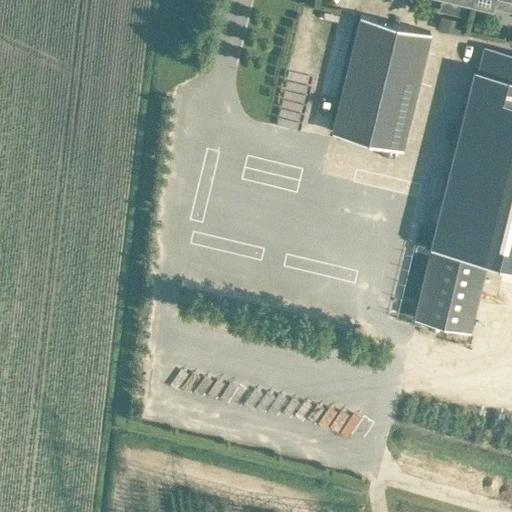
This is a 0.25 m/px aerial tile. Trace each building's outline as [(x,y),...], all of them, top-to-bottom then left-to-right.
[(319,0),(267,0),(253,60),(269,64),(257,112),(330,130),(342,82),(359,13),(319,3),(319,0)] [(511,0),(456,0),(471,4),(472,0),(494,0),(493,4),(511,8),(511,0)] [(332,130),(402,147),(430,30),(360,14),(332,130)] [(511,262),(511,51),(489,46),(483,69),(479,68),(435,243),(490,257),(511,262)] [(474,321),(490,257),(435,243),(419,307),(474,321)]
